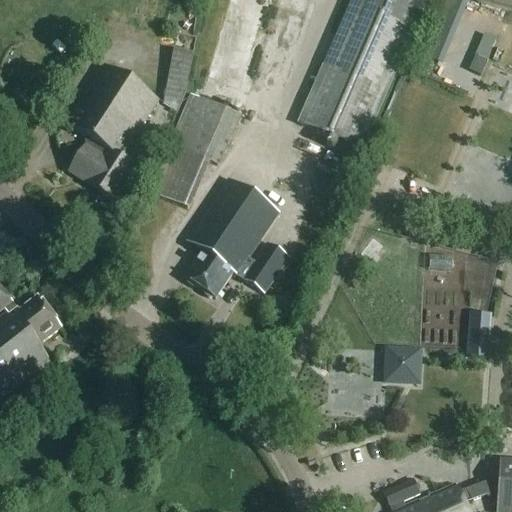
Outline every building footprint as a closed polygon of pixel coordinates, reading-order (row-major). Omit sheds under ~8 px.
[(237,0),(234,19),(266,24),(270,0),(237,0)] [(352,0),(352,2),(416,30),(429,0),(352,0)] [(416,30),(352,2),(297,126),(362,154),(416,30)] [(484,37),(474,58),(486,63),(496,42),(484,37)] [(172,51),(162,106),(176,116),(185,93),(193,56),(172,51)] [(157,104),(103,69),(64,129),(105,155),(103,157),(88,146),(68,176),(84,187),(112,204),(133,171),(120,162),(157,104)] [(189,212),(209,166),(216,169),(238,118),(191,98),(169,148),(149,195),(189,212)] [(200,257),(183,282),(215,303),(231,278),(262,298),(287,259),(267,246),(254,266),(248,262),(278,216),(226,182),(184,246),(200,257)] [(7,317),(0,322),(0,400),(49,364),(39,350),(61,333),(38,302),(19,315),(0,289),(0,316),(4,313),(7,317)] [(470,315),(466,360),(488,362),(492,317),(470,315)] [(418,377),(419,354),(387,353),(385,385),(408,386),(418,377)] [(486,485),(457,496),(462,507),(486,498),(498,499),(497,511),(511,511),(511,464),(500,464),(498,486),(486,485)] [(384,496),(391,511),(420,498),(413,483),(384,496)] [(454,489),(422,504),(403,511),(464,511),(462,507),(457,496),(454,489)]
